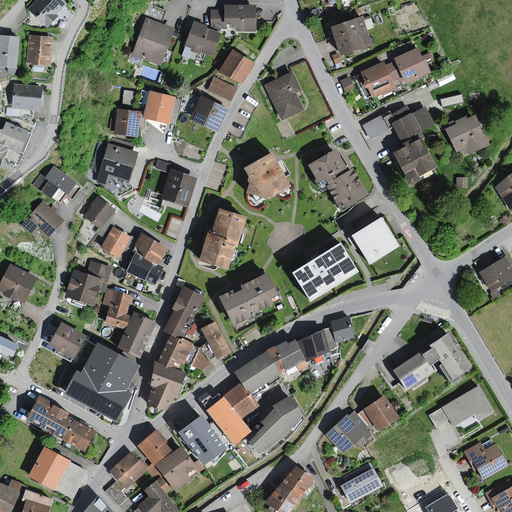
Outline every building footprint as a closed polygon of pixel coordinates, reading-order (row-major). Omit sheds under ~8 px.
[(63,0),(37,0),(28,10),(48,29),(55,22),(60,28),(67,29),(74,14),(66,6),(68,4),(63,0)] [(226,10),(210,10),(211,29),(228,29),(228,25),(232,25),(232,26),(232,27),(233,28),(235,29),(238,33),(258,33),(258,6),(226,6),(226,10)] [(149,19),(146,18),(132,55),(162,66),(176,30),(162,25),(166,12),(153,7),(149,19)] [(365,17),(333,28),(343,58),(375,47),(365,17)] [(208,27),(195,22),(186,47),(193,50),(192,53),(201,56),(202,53),(215,57),(223,35),(208,29),(208,27)] [(23,38),(1,36),(0,47),(0,46),(0,68),(20,70),(23,38)] [(55,38),(32,36),(29,65),(52,67),(55,38)] [(419,47),(394,59),(395,61),(388,64),(396,82),(399,80),(401,84),(406,82),(408,86),(434,74),(426,58),(424,57),(419,47)] [(257,65),(234,50),(219,73),(244,85),(257,65)] [(342,62),(339,53),(332,56),(336,65),(342,62)] [(385,62),(362,73),(363,74),(358,77),(368,98),(372,96),(374,100),(398,89),(385,62)] [(294,72),(266,86),(283,122),(306,111),(297,94),(303,91),(294,72)] [(238,89),(214,77),(208,91),(232,102),(238,89)] [(350,77),(340,81),(346,93),(355,88),(350,77)] [(172,90),(173,85),(164,82),(162,87),(172,90)] [(44,87),(14,84),(12,109),(42,112),(44,87)] [(134,92),(125,91),(123,105),(133,107),(134,92)] [(441,96),(444,105),(465,100),(463,91),(441,96)] [(179,98),(152,92),(145,119),(171,125),(172,124),(176,125),(182,100),(178,99),(179,98)] [(231,110),(202,96),(191,120),(219,134),(231,110)] [(408,104),(393,112),(391,109),(362,125),(370,142),(395,128),(406,148),(396,154),(408,177),(406,178),(411,188),(423,181),(422,178),(440,169),(423,138),(424,137),(422,132),(436,125),(426,107),(413,114),(408,104)] [(143,113),(119,110),(116,135),(140,138),(143,113)] [(452,128),(447,130),(458,153),(467,149),(470,156),(492,146),(477,115),(470,118),(468,115),(449,123),(452,128)] [(0,145),(10,150),(20,128),(7,123),(4,130),(3,130),(0,136),(1,137),(0,139),(0,145)] [(20,128),(10,150),(22,155),(31,133),(20,128)] [(141,153),(100,141),(93,162),(97,164),(95,173),(100,174),(97,184),(107,186),(114,177),(131,183),(141,153)] [(339,150),(310,167),(321,184),(326,181),(330,182),(332,186),(329,188),(340,206),(343,204),(346,205),(349,210),(372,196),(356,169),(352,172),(339,150)] [(275,154),(247,169),(252,178),(251,182),(252,184),(249,195),(272,201),(295,188),(275,154)] [(172,170),(175,171),(176,166),(158,160),(155,169),(170,174),(172,170)] [(51,172),(45,168),(34,186),(54,200),(54,199),(62,205),(69,195),(75,199),(82,189),(79,187),(80,184),(55,167),(51,172)] [(175,171),(172,170),(170,174),(163,199),(190,208),(199,178),(175,171)] [(511,176),(495,188),(511,212),(511,211),(511,176)] [(468,178),(456,178),(456,189),(468,189),(468,178)] [(117,211),(99,197),(84,217),(102,231),(117,211)] [(44,201),(22,226),(33,236),(38,230),(49,240),(67,221),(44,201)] [(250,218),(222,210),(216,232),(213,231),(212,235),(210,234),(202,263),(231,272),(238,249),(241,249),(250,218)] [(385,219),(355,237),(372,266),(403,248),(385,219)] [(139,241),(114,227),(101,249),(126,263),(136,245),(139,241)] [(169,250),(143,234),(139,241),(136,245),(137,246),(134,252),(137,253),(160,266),(169,250)] [(345,244),(296,274),(313,303),(362,273),(345,244)] [(160,266),(137,253),(128,273),(157,287),(165,268),(160,266)] [(511,270),(503,256),(476,272),(489,292),(511,277),(511,270)] [(87,274),(75,270),(66,298),(96,308),(102,289),(107,290),(114,268),(91,261),(87,274)] [(40,279),(12,264),(0,286),(0,291),(5,294),(4,296),(18,303),(19,302),(27,306),(40,279)] [(236,291),(221,298),(236,328),(254,319),(253,316),(254,314),(258,313),(259,314),(277,306),(275,302),(275,299),(282,296),(271,273),(243,287),(244,291),(237,294),(236,291)] [(207,298),(185,287),(174,310),(175,311),(165,332),(172,336),(184,341),(184,340),(185,340),(207,298)] [(133,296),(108,289),(103,305),(111,307),(106,324),(125,330),(131,316),(128,315),(133,296)] [(157,322),(134,312),(131,316),(125,330),(148,340),(157,322)] [(350,317),(331,322),(333,328),(326,330),(331,349),(338,348),(337,344),(356,338),(350,317)] [(217,323),(203,330),(209,343),(201,349),(211,362),(217,358),(219,361),(233,354),(217,323)] [(89,338),(63,324),(50,346),(57,350),(55,354),(72,363),(74,359),(76,360),(89,338)] [(148,340),(125,330),(117,348),(140,359),(148,340)] [(326,330),(299,343),(308,362),(308,363),(332,352),(331,349),(326,330)] [(423,353),(395,371),(408,392),(437,373),(434,367),(443,361),(446,365),(442,368),(455,387),(465,380),(463,378),(476,370),(452,333),(432,347),(434,351),(426,356),(423,353)] [(21,346),(0,336),(0,353),(9,357),(10,356),(15,358),(21,346)] [(184,341),(172,336),(158,362),(180,371),(183,364),(185,365),(186,364),(203,371),(212,364),(211,362),(201,349),(195,346),(195,345),(185,340),(184,340),(184,341)] [(288,342),(276,348),(288,371),(288,372),(308,362),(299,343),(297,340),(290,345),(288,342)] [(140,365),(97,342),(81,372),(77,370),(63,395),(117,423),(132,394),(127,391),(140,365)] [(288,371),(276,348),(268,352),(269,353),(270,353),(283,374),(288,371)] [(253,363),(267,386),(284,375),(283,374),(270,353),(269,353),(253,363)] [(152,387),(175,395),(178,397),(186,373),(180,371),(158,362),(155,361),(150,386),(152,387)] [(267,386),(253,363),(237,373),(243,384),(249,393),(251,392),(253,394),(267,386)] [(220,390),(203,403),(236,446),(252,433),(243,420),(261,406),(253,394),(251,392),(249,393),(243,384),(225,397),(220,390)] [(492,412),(477,386),(427,414),(435,428),(448,421),(451,427),(472,415),(475,421),(492,412)] [(175,395),(152,387),(147,406),(166,411),(175,395)] [(0,411),(9,395),(0,389),(0,411)] [(63,440),(74,419),(70,417),(72,415),(56,406),(57,405),(41,396),(28,421),(63,440)] [(277,410),(294,432),(306,416),(294,396),(276,408),(277,410)] [(386,396),(358,415),(369,431),(376,427),(380,433),(402,419),(386,396)] [(268,427),(280,443),(294,432),(277,410),(263,423),(268,427)] [(348,415),(327,435),(345,455),(358,446),(359,448),(373,436),(369,431),(358,415),(355,411),(350,417),(348,415)] [(206,416),(182,434),(207,468),(213,463),(218,467),(228,454),(226,453),(230,450),(206,416)] [(74,419),(63,440),(87,454),(99,433),(74,419)] [(280,443),(268,427),(250,443),(263,456),(280,443)] [(170,443),(159,430),(138,447),(156,468),(157,466),(174,452),(168,444),(170,443)] [(479,442),(462,452),(473,471),(476,470),(481,480),(507,466),(494,443),(492,444),(490,439),(481,444),(479,442)] [(183,447),(157,466),(176,493),(193,481),(190,476),(199,469),(183,447)] [(56,491),(71,463),(72,462),(45,448),(29,478),(56,492),(56,491)] [(132,452),(111,471),(119,481),(126,488),(128,490),(149,470),(132,452)] [(71,463),(56,491),(73,500),(88,472),(71,463)] [(346,484),(341,486),(351,506),(385,487),(375,469),(374,469),(371,463),(343,478),(346,484)] [(316,480),(297,466),(283,484),(303,499),(316,480)] [(150,497),(139,507),(140,508),(134,511),(180,511),(181,511),(167,494),(172,489),(163,478),(146,491),(150,497)] [(508,479),(484,493),(494,511),(511,511),(511,483),(511,485),(508,479)] [(10,488),(0,483),(0,511),(13,511),(22,493),(26,495),(27,491),(29,487),(23,485),(23,484),(13,480),(10,488)] [(126,488),(119,481),(106,492),(119,507),(129,499),(122,492),(126,488)] [(293,511),(303,499),(283,484),(267,504),(278,511),(293,511)] [(53,500),(27,491),(26,495),(24,501),(28,502),(24,511),(51,511),(53,508),(51,507),(53,500)] [(428,511),(459,511),(449,496),(427,510),(428,511)] [(111,511),(100,499),(86,511),(111,511)]
